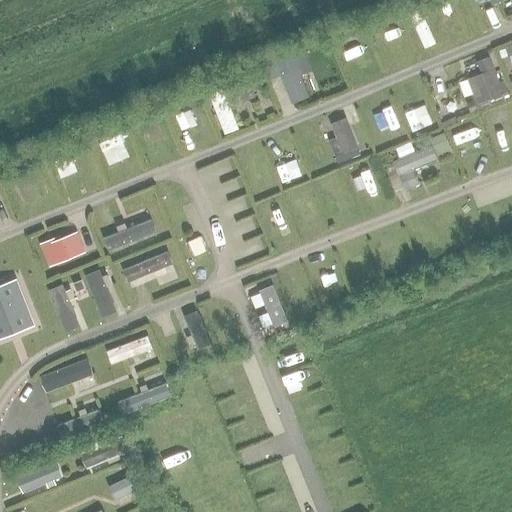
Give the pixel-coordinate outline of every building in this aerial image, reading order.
[(422,8),(412,12),(424,46),(434,42),(422,8)] [(303,48),(265,63),(271,79),(281,75),(292,104),(310,97),(302,75),(312,71),(303,48)] [(460,79),(466,96),(475,93),(479,107),(509,97),(494,53),(477,59),(481,72),(460,79)] [(212,90),(222,132),(238,128),(227,86),(212,90)] [(459,123),(475,163),(489,158),(479,133),(483,132),(477,116),(459,123)] [(336,138),(329,141),(337,161),(360,152),(347,118),(331,124),(336,138)] [(434,145),(394,158),(405,189),(421,183),(415,165),(453,152),(446,131),(431,136),(434,145)] [(151,219),(103,238),(109,251),(156,233),(151,219)] [(85,252),(79,239),(64,245),(65,247),(64,247),(62,243),(43,251),(49,267),(85,252)] [(168,252),(123,270),(127,282),(173,263),(168,252)] [(99,270),(85,276),(102,318),(116,312),(99,270)] [(73,284),(76,292),(84,289),(81,281),(73,284)] [(15,282),(0,287),(0,337),(32,325),(16,285),(15,282)] [(62,285),(48,291),(66,332),(80,327),(62,285)] [(287,321),(272,285),(259,291),(274,326),(287,321)] [(196,312),(183,317),(197,350),(210,344),(196,312)] [(147,336),(106,352),(111,364),(152,349),(147,336)] [(87,358),(40,377),(46,392),(93,374),(87,358)] [(165,383),(118,402),(123,415),(171,397),(165,383)] [(99,409),(57,426),(62,439),(104,422),(99,409)] [(86,469),(129,452),(122,436),(80,454),(86,469)] [(55,462),(17,478),(24,493),(61,477),(55,462)] [(143,470),(109,487),(115,500),(149,483),(143,470)]
